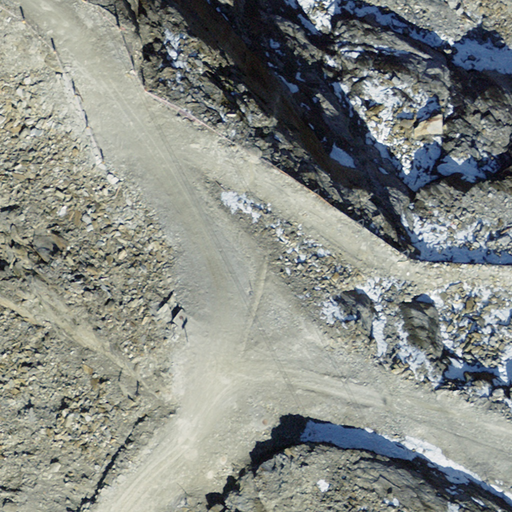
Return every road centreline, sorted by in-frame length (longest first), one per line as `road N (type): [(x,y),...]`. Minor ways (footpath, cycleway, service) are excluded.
road 1 (track): [(511,441),(357,389),(231,366),(144,511)]
road 2 (track): [(231,366),(217,274),(192,205),(60,17),(32,0)]
